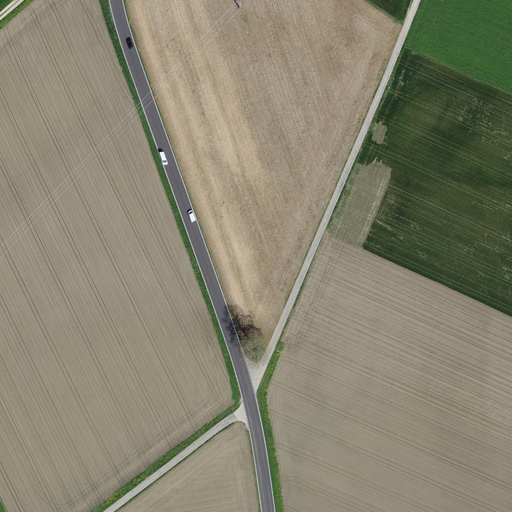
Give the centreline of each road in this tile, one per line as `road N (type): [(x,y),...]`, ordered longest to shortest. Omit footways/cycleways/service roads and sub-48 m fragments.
road 1 (tertiary): [(267,511),(246,383),(115,0)]
road 2 (track): [(246,383),(262,367),(413,0)]
road 3 (track): [(118,511),(254,412)]
